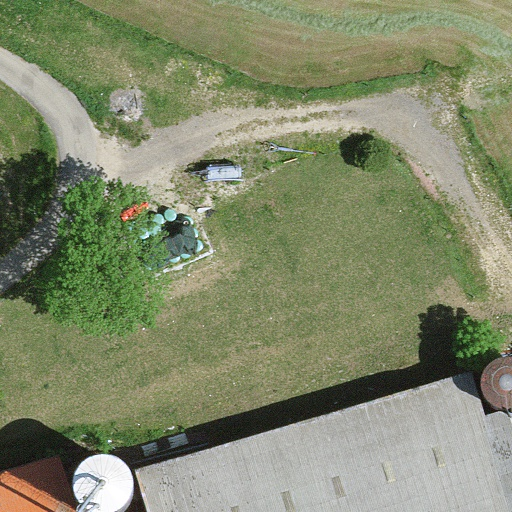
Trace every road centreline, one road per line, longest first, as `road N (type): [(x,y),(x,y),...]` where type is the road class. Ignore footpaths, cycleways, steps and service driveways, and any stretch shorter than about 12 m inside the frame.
road 1 (track): [(0,8),(214,121),(111,175),(81,182)]
road 2 (track): [(214,121),(240,131),(330,117),(389,118),(431,136),(511,257)]
